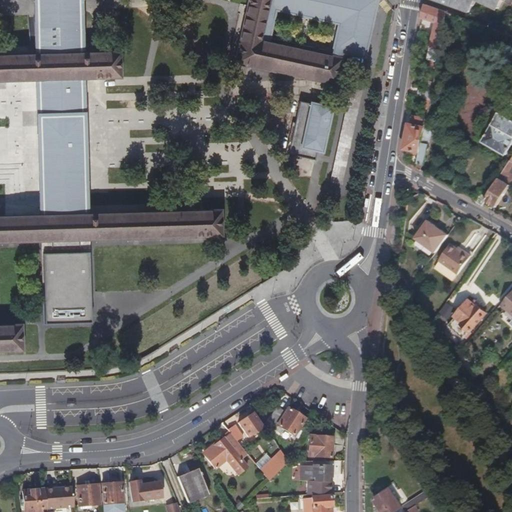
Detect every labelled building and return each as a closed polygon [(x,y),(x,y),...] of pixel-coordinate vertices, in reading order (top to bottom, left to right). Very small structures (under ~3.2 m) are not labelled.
[(35,47),(35,54),(57,53),(79,52),(77,11),(76,0),(33,0),(34,15),(35,47)] [(335,86),(342,59),(343,52),(363,56),(374,0),(247,0),(246,5),(245,10),(235,63),(335,86)] [(433,0),(470,12),(475,0),(478,0),(497,8),(500,0),(433,0)] [(436,65),(446,12),(424,4),(420,18),(434,23),(430,48),(429,50),(427,61),(436,65)] [(57,53),(35,54),(31,54),(0,54),(0,81),(36,80),(80,79),(98,78),(119,77),(119,51),(103,52),(98,52),(79,52),(57,53)] [(433,70),(436,65),(427,61),(427,67),(433,70)] [(80,92),(80,79),(36,80),(40,195),(40,204),(40,209),(40,215),(84,213),(84,209),(83,194),(83,184),(83,168),(82,152),(81,108),(80,92)] [(429,101),(433,83),(426,82),(424,93),(419,92),(417,99),(424,100),(429,101)] [(345,88),(332,182),(345,184),(358,90),(345,88)] [(310,100),(300,98),(293,127),(304,129),(310,100)] [(293,127),(288,151),(315,157),(317,149),(321,127),(327,128),(332,104),(310,100),(304,129),(293,127)] [(505,155),(511,142),(511,119),(493,108),(486,119),(493,123),(482,142),(505,155)] [(419,153),(424,128),(425,120),(413,118),(411,125),(409,125),(405,150),(419,153)] [(322,150),(327,128),(321,127),(317,149),(322,150)] [(424,174),(432,130),(424,128),(419,153),(416,169),(416,170),(424,174)] [(497,207),(510,186),(509,185),(511,180),(511,164),(509,162),(488,195),(485,200),(497,207)] [(461,191),(466,183),(457,177),(451,188),(460,193),(461,191)] [(485,200),(488,195),(481,191),(476,199),(474,201),(482,205),(485,200)] [(84,213),(40,215),(0,215),(0,350),(22,350),(21,324),(0,325),(0,242),(44,241),(50,241),(77,239),(84,239),(198,235),(221,235),(220,209),(203,210),(197,210),(84,213)] [(435,255),(448,237),(440,232),(439,233),(433,229),(435,227),(428,222),(415,240),(435,255)] [(78,256),(77,239),(50,241),(51,256),(44,256),(46,321),(87,319),(86,305),(86,293),(85,255),(78,256)] [(457,276),(471,258),(463,252),(461,254),(456,250),(450,246),(438,262),(457,276)] [(511,293),(501,306),(511,316),(511,293)] [(487,315),(478,307),(478,308),(470,302),(456,318),(456,319),(449,327),(463,340),(470,333),(471,334),(487,315)] [(447,320),(454,311),(446,305),(439,315),(447,320)] [(484,396),(490,389),(484,384),(479,390),(483,396),(484,396)] [(299,427),(304,419),(286,408),(283,413),(276,408),(269,421),(297,439),(302,429),(299,427)] [(262,428),(252,413),(237,423),(247,438),(262,428)] [(243,436),(233,424),(226,430),(227,431),(236,442),(243,436)] [(241,460),(247,454),(236,442),(227,431),(221,437),(223,438),(203,455),(215,469),(224,461),(236,475),(246,466),(241,460)] [(330,458),(331,437),(308,436),(307,456),(330,458)] [(269,481),(288,462),(287,461),(280,450),(260,470),(269,481)] [(329,476),(329,466),(305,465),(305,481),(310,481),(326,481),(326,476),(329,476)] [(208,495),(197,469),(176,477),(187,503),(208,495)] [(159,500),(157,484),(138,486),(138,482),(128,483),(130,503),(159,500)] [(122,504),(120,483),(101,485),(102,505),(122,504)] [(99,505),(97,485),(76,487),(77,507),(99,505)] [(72,507),(71,487),(59,488),(58,489),(54,490),(53,488),(44,489),(45,509),(72,507)] [(329,494),(328,487),(298,488),(299,496),(329,494)] [(402,507),(390,488),(374,498),(382,511),(405,511),(402,507)] [(44,489),(22,490),(23,511),(43,511),(46,511),(45,509),(44,489)] [(415,506),(430,496),(427,491),(402,507),(405,511),(415,506)] [(329,511),(329,497),(302,498),(303,510),(310,509),(309,511),(329,511)] [(238,510),(243,505),(239,501),(233,507),(238,510)]
